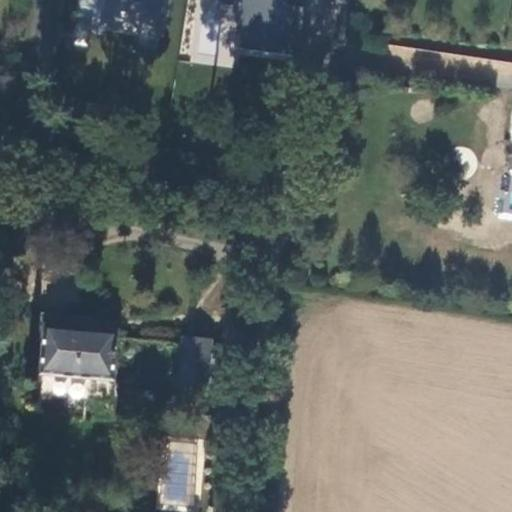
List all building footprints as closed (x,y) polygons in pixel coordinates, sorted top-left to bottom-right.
[(106,0),(101,26),(165,38),(172,0),(106,0)] [(305,4),(304,0),(229,0),(242,1),(237,49),(293,54),(299,3),(305,4)] [(42,314),(41,330),(48,331),(44,376),(112,383),(117,334),(96,331),(96,320),(42,314)] [(181,340),(181,344),(177,386),(208,388),(212,347),(213,342),(181,340)] [(198,445),(167,443),(162,507),(193,510),(198,445)]
